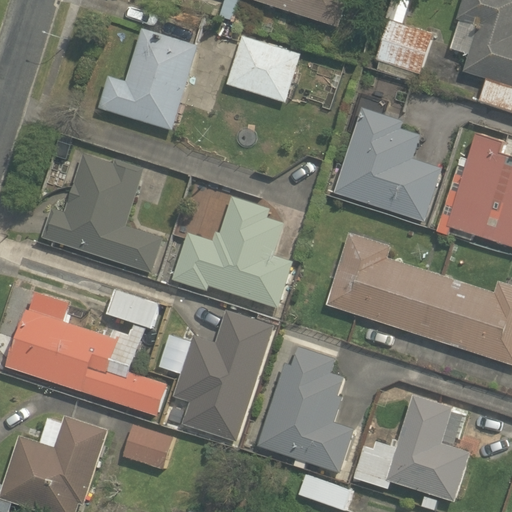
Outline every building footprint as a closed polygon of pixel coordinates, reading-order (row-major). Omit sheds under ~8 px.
[(249,0),(342,29),(351,0),(249,0)] [(395,15),(399,0),(384,0),(381,10),(395,15)] [(482,104),(511,113),(511,0),(467,0),(460,21),(482,28),(467,74),(489,82),(482,104)] [(379,61),(422,76),(436,36),(393,21),(379,61)] [(461,24),(453,50),(471,55),(479,29),(461,24)] [(103,110),(177,132),(202,47),(146,31),(130,84),(112,78),(103,110)] [(230,85),(289,104),(304,56),(245,38),(230,85)] [(339,192),(428,222),(446,170),(414,160),(422,135),(404,129),(406,124),(366,110),(339,192)] [(478,238),(511,249),(511,158),(504,156),(508,144),(481,136),(473,162),(466,160),(442,234),(455,239),(476,245),(478,238)] [(59,213),(51,236),(152,269),(161,242),(125,230),(143,175),(119,167),(119,168),(90,158),(70,217),(59,213)] [(190,234),(177,280),(211,290),(212,286),(281,306),(295,262),(278,257),(287,224),(270,219),(272,209),(234,198),(223,234),(217,232),(215,242),(190,234)] [(330,305),(511,364),(511,285),(501,282),(497,294),(389,259),(393,248),(353,235),(330,305)] [(113,316),(154,329),(162,305),(121,292),(113,316)] [(11,369),(162,417),(172,386),(113,367),(122,339),(68,322),(73,306),(41,295),(35,312),(30,311),(11,369)] [(289,365),(260,447),(342,476),(359,429),(337,422),(346,398),(339,395),(345,378),(332,373),(336,361),(301,348),(294,367),(289,365)] [(368,444),(357,481),(391,491),(393,485),(460,504),(474,454),(458,450),(468,414),(455,410),(457,405),(418,394),(403,448),(379,442),(378,447),(368,444)] [(183,422),(237,440),(245,414),(234,410),(229,425),(213,420),(218,404),(192,396),(183,422)] [(0,483),(0,511),(13,511),(17,503),(42,511),(81,511),(84,505),(87,506),(113,431),(69,416),(59,448),(25,437),(8,487),(0,483)] [(378,440),(382,427),(372,424),(368,437),(378,440)] [(126,458),(166,470),(175,437),(136,426),(126,458)] [(303,497),(347,511),(348,511),(355,492),(349,490),(310,476),(303,497)] [(294,497),(299,484),(289,480),(285,493),(294,497)]
